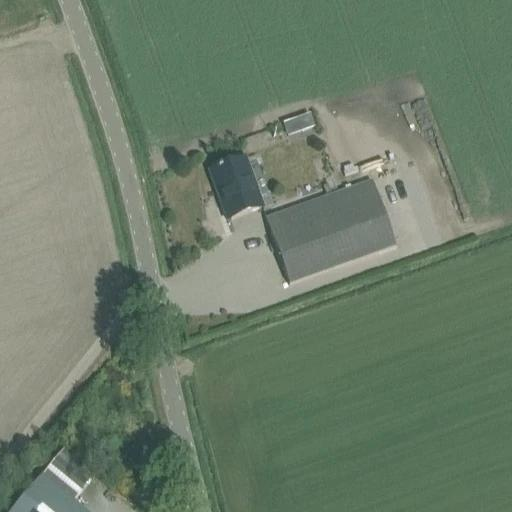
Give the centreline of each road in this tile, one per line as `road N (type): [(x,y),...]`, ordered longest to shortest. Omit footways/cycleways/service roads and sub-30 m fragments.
road 1 (unclassified): [(201,511),(131,188),(67,0)]
road 2 (unknown): [(0,468),(153,293)]
